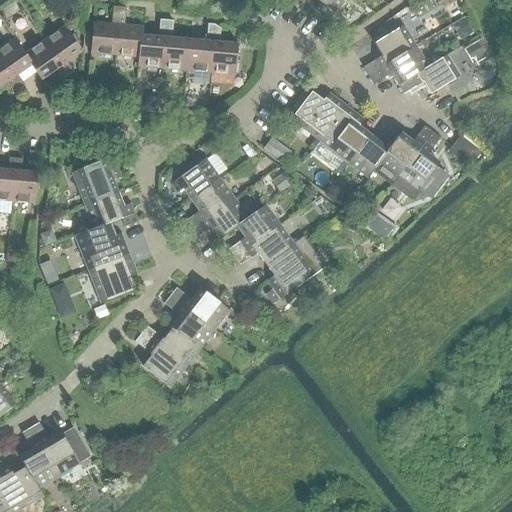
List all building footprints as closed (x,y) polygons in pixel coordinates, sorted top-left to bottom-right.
[(314,0),(331,13),(341,0),(299,0),(303,2),(304,0),(314,0)] [(114,56),(118,8),(111,7),(110,25),(92,23),(89,54),(114,56)] [(125,9),(118,8),(114,56),(137,58),(138,58),(140,36),(141,36),(142,27),(123,26),(125,9)] [(463,19),(450,26),(459,41),(472,33),(463,19)] [(157,37),(141,36),(140,36),(138,58),(137,58),(136,67),(161,69),(165,21),(159,20),(157,37)] [(172,22),(165,21),(161,69),(185,71),(187,40),(170,39),(172,22)] [(205,42),(187,40),(185,71),(209,73),(213,25),(206,25),(205,42)] [(219,29),(213,25),(209,73),(234,76),(236,45),(218,43),(219,29)] [(63,27),(42,41),(67,77),(73,73),(66,63),(81,52),(63,27)] [(367,76),(413,48),(401,27),(378,41),(372,44),(380,57),(362,68),(367,76)] [(367,36),(372,44),(378,41),(385,36),(380,28),(367,36)] [(462,49),(471,64),(475,62),(478,67),(490,60),(489,59),(492,57),(481,38),(462,49)] [(13,40),(0,48),(0,63),(18,89),(23,85),(16,76),(30,66),(23,55),(24,54),(13,40)] [(42,41),(24,54),(23,55),(30,66),(40,81),(55,71),(62,80),(67,77),(42,41)] [(390,74),(398,86),(426,68),(413,48),(367,76),(372,85),(390,74)] [(426,68),(398,86),(403,94),(421,83),(429,95),(457,78),(444,56),(426,68)] [(18,89),(0,63),(0,87),(5,83),(12,93),(18,89)] [(310,92),(290,119),(319,141),(345,107),(327,94),(322,101),(310,92)] [(319,141),(347,163),(368,136),(356,128),(362,120),(345,107),(319,141)] [(410,144),(399,135),(378,162),(379,162),(373,170),(392,184),(431,133),(423,127),(410,144)] [(379,145),(368,136),(347,163),(367,178),(373,170),(379,162),(378,162),(399,135),(391,129),(379,145)] [(430,174),(437,164),(426,156),(439,139),(431,133),(392,184),(411,198),(417,191),(429,199),(441,182),(430,174)] [(459,136),(447,152),(468,169),(481,153),(459,136)] [(282,164),(291,152),(271,137),(262,149),(282,164)] [(211,139),(199,148),(205,156),(217,147),(211,139)] [(85,207),(116,195),(110,181),(119,178),(111,157),(71,173),(85,207)] [(0,201),(10,202),(14,159),(8,159),(7,171),(0,169),(0,201)] [(10,202),(35,204),(38,173),(20,172),(21,160),(14,159),(10,202)] [(190,200),(217,180),(203,160),(180,177),(175,170),(163,178),(174,194),(182,189),(190,200)] [(291,184),(284,173),(272,182),(279,192),(291,184)] [(181,224),(187,232),(231,200),(217,180),(190,200),(198,211),(181,224)] [(249,198),(244,192),(233,201),(237,207),(249,198)] [(85,207),(93,229),(105,225),(120,219),(123,228),(137,222),(130,204),(121,208),(116,195),(85,207)] [(245,219),(231,200),(187,232),(193,240),(210,228),(219,239),(236,227),(236,226),(245,219)] [(227,250),(233,258),(277,226),(263,206),(245,219),(236,226),(236,227),(244,238),(227,250)] [(361,228),(384,246),(396,230),(373,212),(361,228)] [(93,229),(74,236),(87,270),(127,255),(119,234),(110,238),(105,225),(93,229)] [(256,254),(264,265),(291,246),(277,226),(233,258),(238,266),(256,254)] [(50,230),(38,235),(44,247),(51,243),(53,236),(50,230)] [(302,238),(291,246),(264,265),(272,277),(265,282),(278,301),(297,287),(296,287),(323,268),(316,258),(316,257),(302,238)] [(15,252),(6,251),(5,262),(14,263),(15,252)] [(127,255),(87,270),(101,304),(132,292),(126,278),(135,275),(127,255)] [(55,275),(44,279),(47,285),(57,281),(55,275)] [(48,290),(59,319),(75,314),(63,284),(48,290)] [(175,289),(169,297),(212,330),(227,311),(200,290),(191,302),(175,289)] [(197,349),(212,330),(169,297),(163,304),(179,317),(171,328),(197,349)] [(103,306),(92,310),(97,320),(107,316),(103,306)] [(145,327),(139,334),(182,368),(197,349),(171,328),(162,340),(145,327)] [(141,367),(167,387),(182,368),(139,334),(133,342),(150,355),(141,367)] [(0,389),(0,416),(13,406),(0,389)] [(38,424),(29,429),(57,476),(78,463),(89,457),(72,428),(61,435),(48,442),(38,424)] [(19,459),(23,468),(24,467),(36,488),(57,476),(29,429),(20,434),(31,452),(19,459)] [(13,511),(41,496),(36,488),(24,467),(23,468),(12,474),(7,466),(0,470),(0,497),(8,511),(13,511)] [(0,511),(8,511),(0,497),(0,511)]
